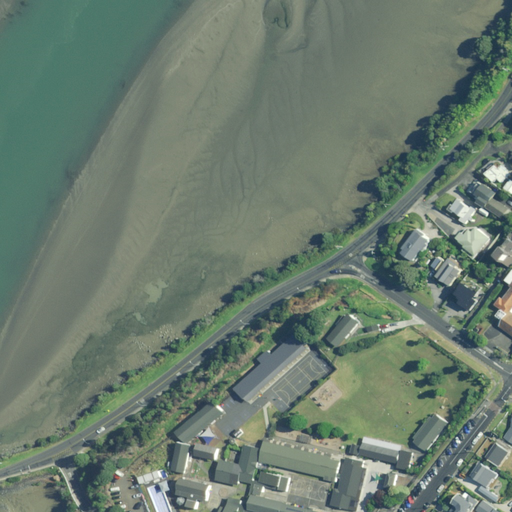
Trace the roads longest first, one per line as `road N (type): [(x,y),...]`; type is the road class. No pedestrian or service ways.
road 1 (tertiary): [(342,259),(269,299),(78,440),(0,476)]
road 2 (tertiary): [(511,86),(342,259)]
road 3 (residential): [(511,374),(342,259)]
road 4 (residential): [(412,511),(511,385)]
